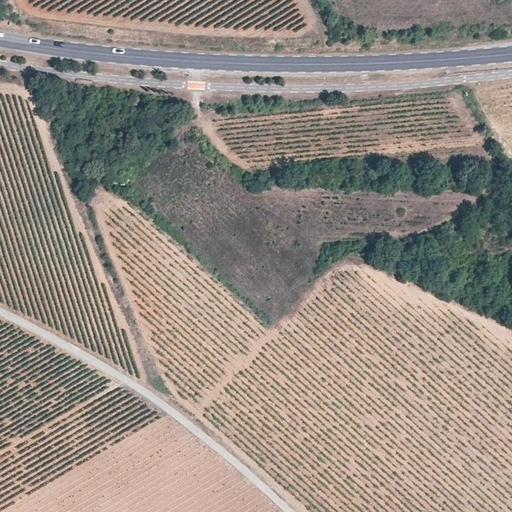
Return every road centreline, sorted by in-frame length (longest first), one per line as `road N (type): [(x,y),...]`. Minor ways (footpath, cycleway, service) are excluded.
road 1 (tertiary): [(0,38),(316,66),(511,50)]
road 2 (unclassified): [(291,511),(164,405),(0,312)]
